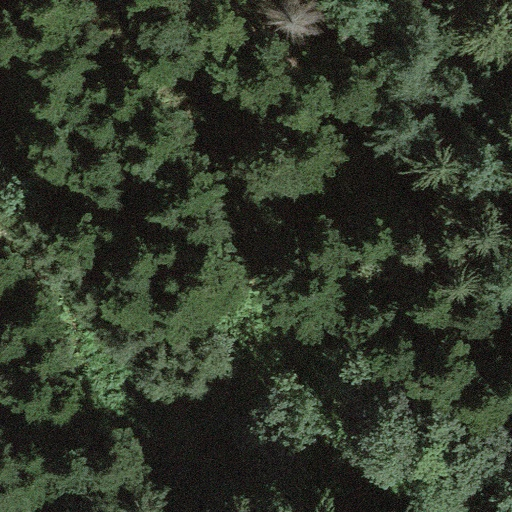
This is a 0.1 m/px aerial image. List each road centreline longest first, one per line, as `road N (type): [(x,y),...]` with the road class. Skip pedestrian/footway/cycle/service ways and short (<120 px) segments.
road 1 (track): [(260,250),(192,351),(147,511)]
road 2 (track): [(413,0),(511,83)]
